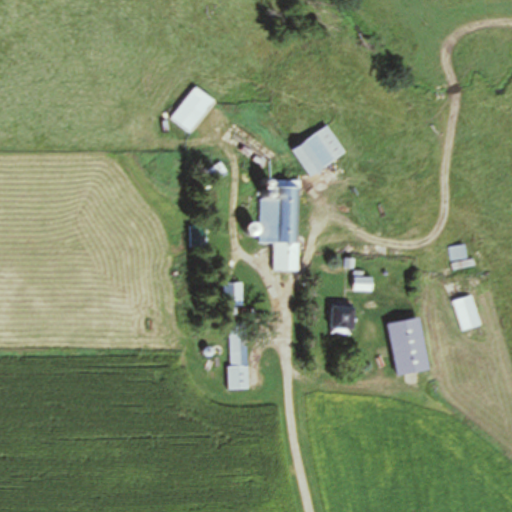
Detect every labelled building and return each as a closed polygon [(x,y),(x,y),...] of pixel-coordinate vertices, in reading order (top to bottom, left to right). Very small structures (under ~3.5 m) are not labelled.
[(190,132),(214,102),(196,87),(172,118),(190,132)] [(310,177),(346,154),(328,126),(292,149),(310,177)] [(298,273),(300,181),(273,180),(272,200),(260,200),(260,226),(250,225),(250,236),(260,237),(259,245),(274,245),(274,273),(298,273)] [(467,246),(449,248),(452,271),(470,269),(467,246)] [(455,301),(461,332),(480,328),(473,297),(455,301)] [(354,304),(333,304),(332,334),(354,335),(354,304)] [(418,322),(393,322),(393,330),(418,330),(418,322)] [(249,390),(247,323),(228,324),(230,390),(249,390)]
